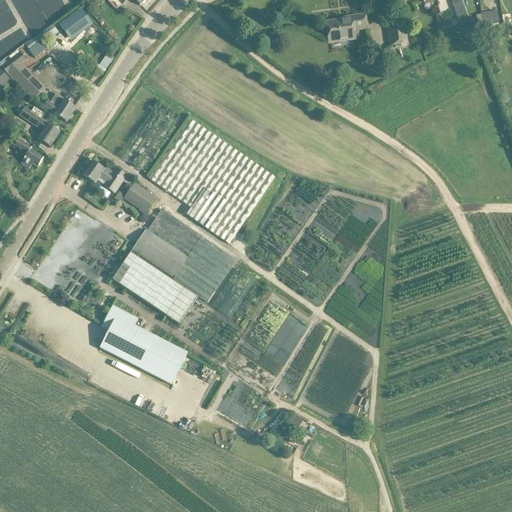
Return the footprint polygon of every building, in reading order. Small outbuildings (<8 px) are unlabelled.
[(86,2),(88,9),(96,7),(95,0),(86,2)] [(452,4),(458,21),(460,25),(469,22),(461,1),(452,4)] [(511,8),(501,10),(501,11),(504,26),(511,24),(511,8)] [(82,11),(62,26),(71,38),(91,23),(82,11)] [(504,26),(501,11),(481,14),(483,27),(483,28),(491,27),(492,28),(504,26)] [(326,23),(327,33),(329,43),(355,39),(354,31),(368,28),(366,15),(346,18),(347,21),(339,22),(339,21),(326,23)] [(386,25),(389,46),(408,43),(405,22),(386,25)] [(42,32),(46,38),(56,31),(52,25),(42,32)] [(29,43),(26,45),(30,50),(38,44),(46,38),(42,32),(34,38),(29,43)] [(31,51),(36,58),(45,51),(40,44),(31,51)] [(26,93),(33,101),(45,89),(22,65),(26,61),(20,53),(0,68),(26,93)] [(0,93),(12,82),(0,70),(0,93)] [(507,87),(501,89),(504,102),(510,101),(507,87)] [(43,107),(67,123),(76,109),(56,96),(51,102),(48,100),(43,107)] [(31,113),(26,121),(43,132),(38,140),(42,142),(50,148),(60,133),(52,127),(40,120),(44,115),(35,108),(31,113)] [(149,179),(191,209),(187,216),(228,245),(274,178),(190,120),(149,179)] [(12,147),(26,156),(23,160),(24,160),(21,165),(29,170),(32,164),(38,168),(44,158),(30,150),(32,148),(24,144),(26,141),(20,138),(16,145),(14,144),(12,147)] [(98,179),(106,184),(112,175),(111,175),(113,173),(106,167),(104,170),(92,161),(82,175),(95,184),(98,179)] [(112,175),(106,184),(104,187),(114,194),(127,176),(116,169),(113,173),(111,175),(112,175)] [(124,199),(145,215),(156,200),(135,184),(124,199)] [(132,253),(207,304),(236,261),(161,210),(132,253)] [(112,280),(166,316),(184,289),(130,253),(112,280)] [(100,348),(171,385),(188,354),(134,326),(138,319),(113,306),(101,328),(109,331),(100,348)] [(114,359),(112,365),(139,378),(142,373),(114,359)] [(293,415),(285,430),(291,433),(295,435),(303,421),(300,418),(293,415)]
